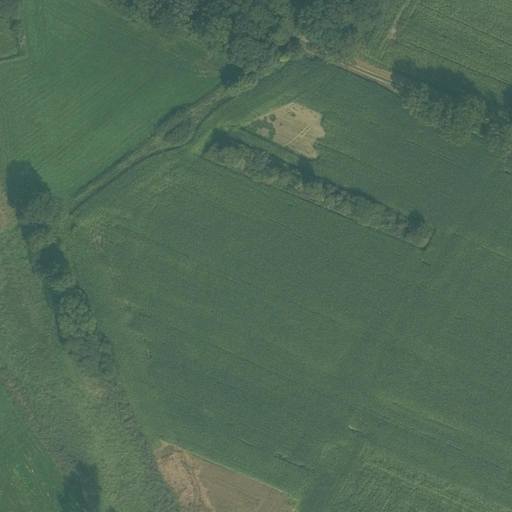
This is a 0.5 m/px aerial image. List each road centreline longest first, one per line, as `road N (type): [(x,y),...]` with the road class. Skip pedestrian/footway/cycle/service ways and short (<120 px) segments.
road 1 (track): [(296,35),(65,225)]
road 2 (track): [(511,135),(314,51),(296,35)]
